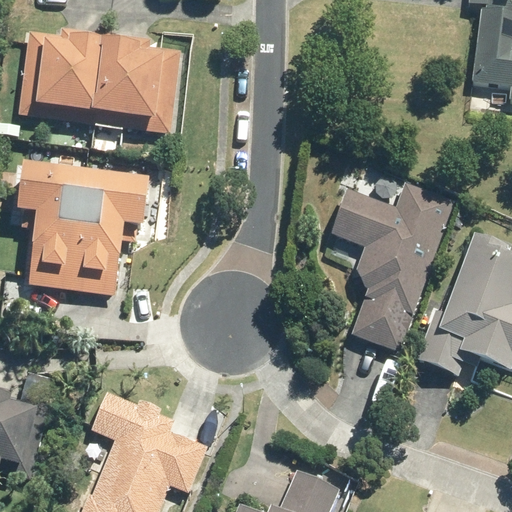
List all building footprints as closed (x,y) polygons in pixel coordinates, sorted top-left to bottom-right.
[(511,0),(470,0),(470,2),(483,4),(473,80),(511,85),(510,98),(511,98),(511,0)] [(93,124),(105,33),(61,27),(60,34),(29,30),(18,114),(93,124)] [(169,133),(181,51),(150,47),(151,38),(105,33),(93,124),(169,133)] [(71,289),(84,168),(20,160),(15,208),(34,211),(31,243),(33,243),(28,284),(71,289)] [(84,168),(71,289),(113,294),(117,254),(119,254),(122,222),(143,225),(147,176),(84,168)] [(367,289),(350,335),(401,353),(457,201),(407,183),(398,207),(348,189),(332,233),(366,246),(357,269),(367,289)] [(511,253),(505,251),(508,245),(475,233),(446,313),(435,309),(417,358),(457,373),(465,353),(510,370),(511,365),(511,253)] [(0,471),(30,480),(49,408),(18,400),(18,401),(8,399),(9,394),(0,391),(0,471)] [(107,393),(92,432),(114,440),(92,495),(88,494),(80,511),(158,511),(169,486),(188,493),(206,446),(170,432),(174,421),(160,414),(162,409),(139,400),(138,405),(107,393)] [(237,511),(328,511),(340,487),(298,467),(281,507),(271,502),(267,511),(259,511),(241,504),(237,511)]
